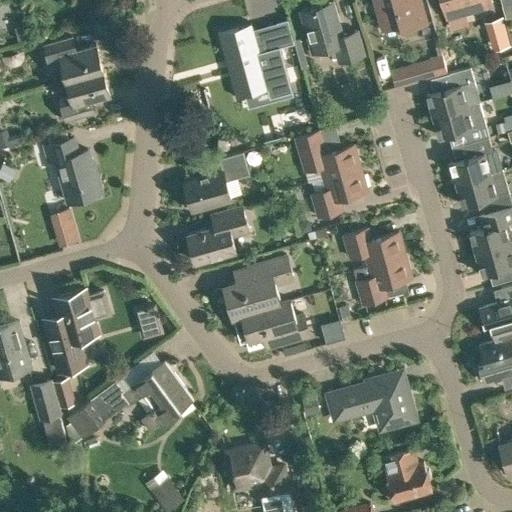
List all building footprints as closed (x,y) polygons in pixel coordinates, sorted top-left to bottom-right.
[(343,32),(334,0),(300,10),(312,51),(333,45),(338,62),(366,54),(359,28),(343,32)] [(419,0),(410,3),(408,0),(373,0),(381,29),(399,24),(401,29),(428,21),(421,0),(419,0)] [(492,4),(491,0),(442,0),(447,17),(492,4)] [(511,0),(501,0),(502,4),(505,17),(511,15),(511,0)] [(252,23),(219,32),(236,93),(243,91),(267,84),(271,97),(291,92),(279,48),(294,44),(292,39),(287,19),(253,28),(252,23)] [(66,78),(103,68),(96,42),(76,48),(72,35),(44,43),(51,66),(62,63),(66,78)] [(300,45),(287,47),(290,70),(303,68),(300,45)] [(442,53),(440,46),(436,47),(438,54),(410,62),(415,81),(448,72),(443,53),(442,53)] [(384,58),(391,80),(402,77),(394,55),(384,58)] [(431,111),(479,98),(471,65),(457,69),(460,80),(426,90),(431,111)] [(103,68),(66,78),(71,93),(59,96),(66,120),(95,112),(91,98),(110,93),(103,68)] [(479,98),(431,111),(437,132),(448,129),(466,125),(470,138),(489,133),(479,98)] [(496,122),(498,131),(508,128),(505,119),(496,122)] [(325,175),(361,165),(354,141),(326,149),(319,126),(295,133),(305,168),(321,163),(325,175)] [(9,135),(7,127),(0,129),(0,146),(23,140),(21,131),(9,135)] [(449,158),(455,180),(503,167),(497,147),(493,148),(489,133),(470,138),(473,151),(456,156),(449,158)] [(78,151),(74,136),(44,145),(48,160),(56,158),(69,201),(103,192),(95,166),(93,166),(88,148),(78,151)] [(227,149),(228,139),(218,138),(217,148),(227,149)] [(246,164),(242,149),(218,156),(222,168),(185,179),(193,207),(232,196),(227,179),(249,173),(253,172),(250,163),(246,164)] [(0,166),(0,176),(9,181),(15,169),(2,163),(0,166)] [(361,165),(325,175),(328,185),(312,190),(318,214),(342,207),(339,195),(367,187),(361,165)] [(503,167),(455,180),(461,201),(480,195),(484,210),(511,202),(511,199),(507,182),(503,167)] [(511,202),(484,210),(487,222),(469,228),(475,249),(511,239),(511,202)] [(230,234),(248,229),(241,204),(211,213),(215,225),(188,233),(196,260),(235,249),(230,234)] [(60,212),(70,245),(89,239),(78,206),(60,212)] [(300,232),(311,229),(309,222),(304,220),(298,222),(300,232)] [(371,262),(405,252),(399,230),(372,237),(368,225),(345,232),(352,255),(367,250),(371,262)] [(324,226),(315,229),(318,239),(327,236),(324,226)] [(511,239),(475,249),(481,271),(509,263),(511,275),(511,239)] [(405,252),(371,262),(371,263),(356,268),(358,277),(365,300),(388,294),(385,282),(412,275),(405,252)] [(276,300),(272,287),(277,285),(276,282),(292,277),(285,253),(248,264),(251,277),(225,284),(233,313),(243,310),(276,301),(276,300)] [(511,282),(494,288),(497,301),(479,306),(484,323),(490,321),(494,339),(495,339),(511,334),(511,282)] [(89,293),(86,285),(53,295),(58,311),(42,316),(57,372),(90,363),(82,336),(99,331),(96,317),(111,313),(105,289),(89,293)] [(276,301),(243,310),(250,335),(276,328),(280,341),(308,333),(307,327),(317,324),(312,309),(293,314),(292,310),(288,311),(285,298),(276,300),(276,301)] [(160,332),(152,302),(133,307),(141,337),(160,332)] [(343,319),(352,317),(348,303),(339,306),(343,319)] [(0,372),(30,364),(18,320),(0,325),(0,372)] [(511,334),(495,339),(494,339),(479,343),(485,362),(479,364),(483,381),(501,376),(505,388),(511,386),(511,334)] [(194,397),(165,358),(121,390),(131,403),(145,393),(154,406),(150,408),(151,410),(141,417),(151,430),(194,397)] [(416,418),(402,369),(367,379),(368,381),(328,392),(335,418),(375,406),(381,427),(416,418)] [(53,379),(61,406),(77,401),(70,375),(53,379)] [(61,406),(53,379),(53,376),(30,383),(40,419),(43,418),(51,446),(67,441),(59,414),(63,413),(61,406)] [(307,411),(319,408),(315,393),(303,396),(307,411)] [(82,436),(107,417),(91,397),(67,415),(82,436)] [(499,443),(496,435),(486,438),(488,447),(499,443)] [(509,475),(511,473),(511,438),(500,442),(509,475)] [(270,464),(266,441),(226,448),(233,488),(256,484),(259,498),(260,499),(292,493),(286,462),(285,461),(270,464)] [(418,461),(414,447),(384,455),(388,470),(386,471),(394,500),(432,489),(429,480),(432,476),(430,468),(425,466),(423,460),(418,461)] [(339,511),(374,511),(371,500),(339,509),(339,511)]
